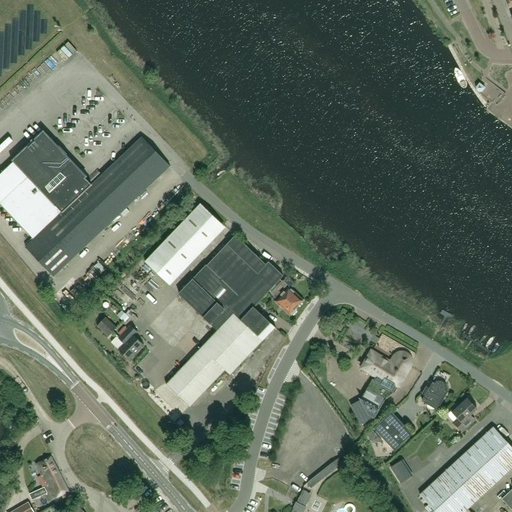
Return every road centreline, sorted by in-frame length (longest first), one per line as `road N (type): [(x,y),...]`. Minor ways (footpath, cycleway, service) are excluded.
road 1 (unclassified): [(234,511),(278,378),(336,286)]
road 2 (unclassified): [(511,400),(336,286)]
road 3 (unclassified): [(336,286),(193,184)]
road 4 (unknown): [(201,426),(155,377),(181,331)]
